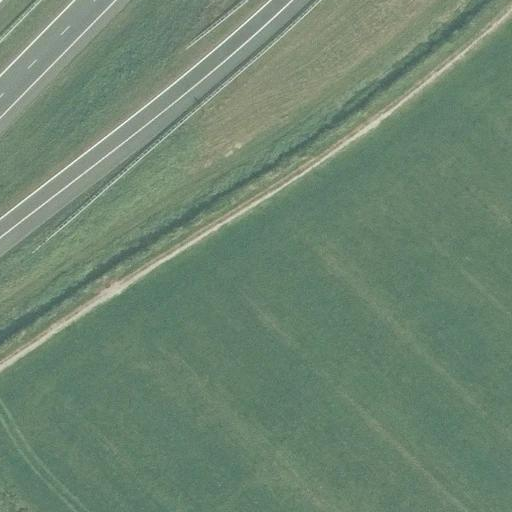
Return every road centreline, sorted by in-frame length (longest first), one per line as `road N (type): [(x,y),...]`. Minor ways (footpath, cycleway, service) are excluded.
road 1 (motorway): [(0,229),(282,0)]
road 2 (motorway): [(0,98),(96,0)]
